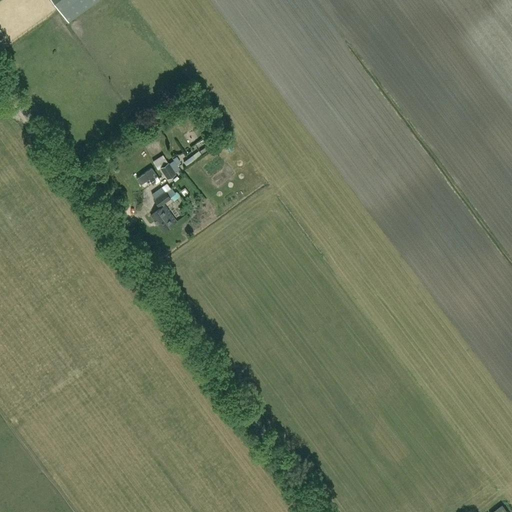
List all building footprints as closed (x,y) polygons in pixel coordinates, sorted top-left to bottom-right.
[(53,0),(68,20),(95,0),(53,0)] [(179,154),(174,157),(179,164),(183,161),(179,154)] [(175,172),(180,169),(174,160),(169,163),(169,162),(160,167),(167,179),(176,173),(175,172)] [(159,207),(171,198),(165,191),(154,200),(159,207)] [(236,194),(229,197),(231,202),(238,199),(236,194)] [(163,231),(176,221),(165,205),(151,215),(163,231)]
